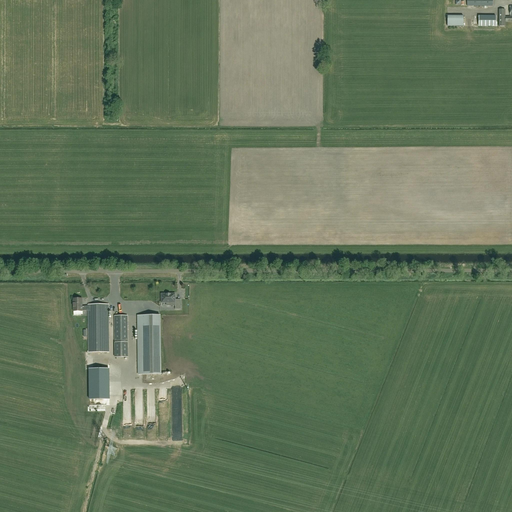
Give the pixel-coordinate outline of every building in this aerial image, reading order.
[(493,6),(492,0),(466,0),(467,6),(484,6),(484,8),(486,8),(486,6),(493,6)] [(505,9),(499,9),(499,27),(505,26),(505,22),(511,22),(511,6),(510,6),(510,16),(505,16),(505,9)] [(464,17),(447,16),(447,26),(464,26),(464,17)] [(496,16),(479,16),(479,26),(496,26),(496,16)] [(181,300),(175,300),(175,294),(161,294),(161,303),(167,303),(167,306),(175,306),(175,310),(181,310),(181,300)] [(88,307),(88,306),(82,306),(82,298),(73,298),(73,311),(82,311),(88,311),(88,309),(88,307)] [(88,309),(88,311),(88,352),(109,352),(108,304),(88,304),(88,306),(88,307),(88,309)] [(139,374),(160,374),(160,315),(137,316),(137,326),(138,326),(139,374)] [(127,316),(115,316),(115,357),(128,357),(127,316)]
